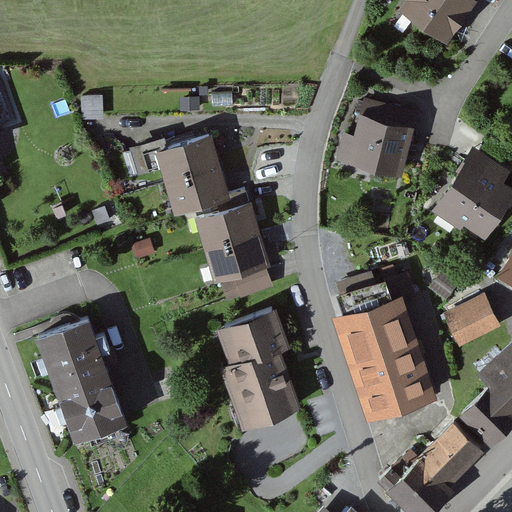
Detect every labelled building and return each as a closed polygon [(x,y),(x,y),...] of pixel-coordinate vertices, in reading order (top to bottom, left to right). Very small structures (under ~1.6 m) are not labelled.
[(476,0),(404,0),(394,16),(444,49),(476,0)] [(410,113),(360,100),(344,159),(395,173),(410,113)] [(207,138),(161,150),(175,204),(222,192),(207,138)] [(511,189),(470,159),(437,205),(481,237),(511,194),(511,189)] [(195,219),(214,285),(221,283),(267,269),(271,268),(252,202),(195,219)] [(221,283),(228,301),(241,296),(242,299),(274,286),(267,269),(221,283)] [(449,297),(460,282),(442,269),(431,284),(449,297)] [(393,291),(388,275),(335,291),(340,308),(393,291)] [(399,293),(337,315),(369,416),(432,393),(399,293)] [(486,299),(448,320),(464,348),(502,327),(486,299)] [(269,314),(221,331),(235,368),(229,370),(250,427),(296,410),(272,343),(279,341),(269,314)] [(83,321),(34,337),(66,432),(115,416),(83,321)] [(489,387),(461,415),(489,442),(511,419),(511,340),(476,374),(489,387)] [(452,419),(385,484),(411,511),(429,511),(454,488),(447,480),(480,448),(452,419)]
